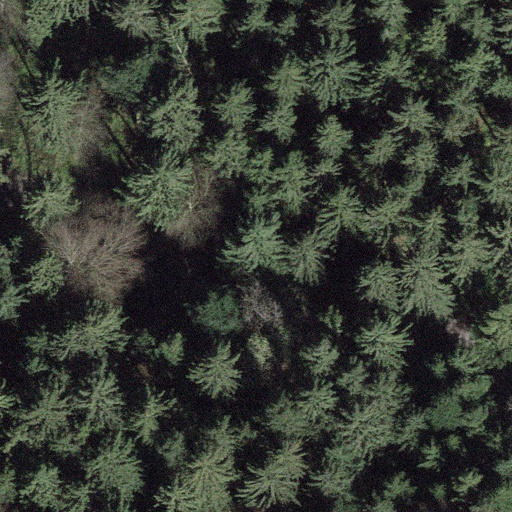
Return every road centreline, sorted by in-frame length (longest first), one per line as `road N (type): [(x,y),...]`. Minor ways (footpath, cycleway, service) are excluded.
road 1 (track): [(0,179),(50,217),(260,322)]
road 2 (track): [(0,332),(260,322)]
road 3 (track): [(260,322),(511,376)]
road 4 (track): [(511,328),(260,322)]
